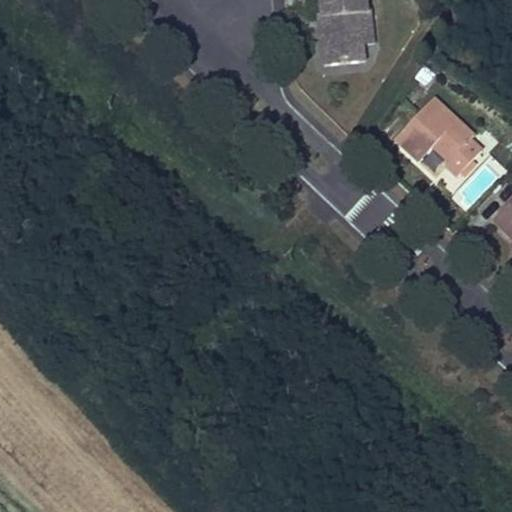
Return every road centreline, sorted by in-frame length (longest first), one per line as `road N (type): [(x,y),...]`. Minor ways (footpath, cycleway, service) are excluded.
road 1 (residential): [(184,48),(511,361)]
road 2 (residential): [(511,309),(211,18)]
